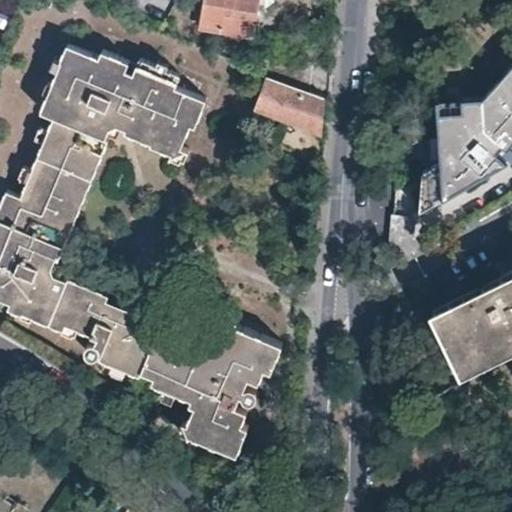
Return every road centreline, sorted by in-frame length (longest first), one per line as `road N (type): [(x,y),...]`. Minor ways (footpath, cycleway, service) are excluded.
road 1 (residential): [(349,0),(348,310),(330,511)]
road 2 (residential): [(0,356),(114,434),(203,511)]
